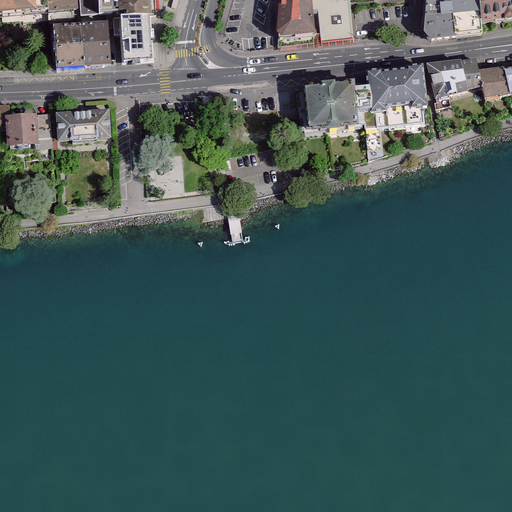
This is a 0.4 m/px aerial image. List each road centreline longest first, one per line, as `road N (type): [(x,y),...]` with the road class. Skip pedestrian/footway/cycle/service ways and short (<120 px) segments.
road 1 (primary): [(0,88),(188,78)]
road 2 (primary): [(232,76),(412,53)]
